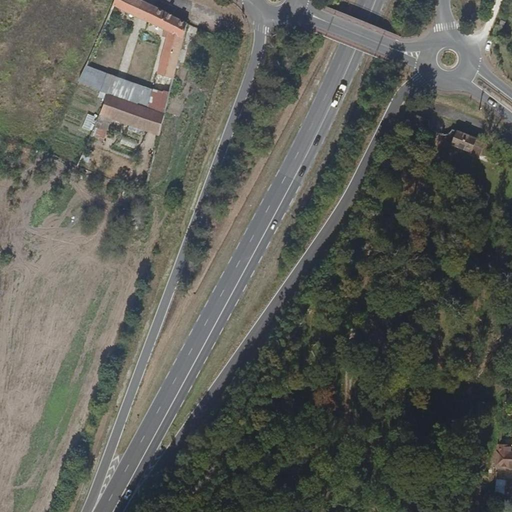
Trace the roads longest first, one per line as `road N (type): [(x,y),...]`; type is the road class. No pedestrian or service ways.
road 1 (primary): [(371,0),(307,146),(109,511)]
road 2 (primary): [(127,511),(332,219),(399,97),(429,71)]
road 3 (primary): [(262,15),(252,70),(88,511)]
road 4 (primary): [(297,5),(395,52),(426,57)]
